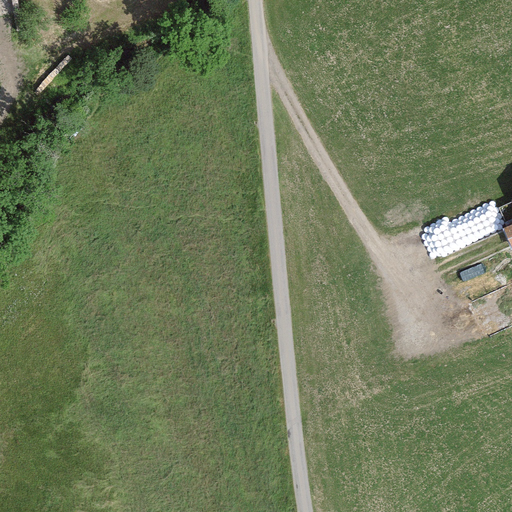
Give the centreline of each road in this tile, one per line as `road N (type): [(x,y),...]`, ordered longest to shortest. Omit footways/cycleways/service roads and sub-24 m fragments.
road 1 (residential): [(252,0),(303,511)]
road 2 (unknown): [(257,59),(423,304),(511,266)]
